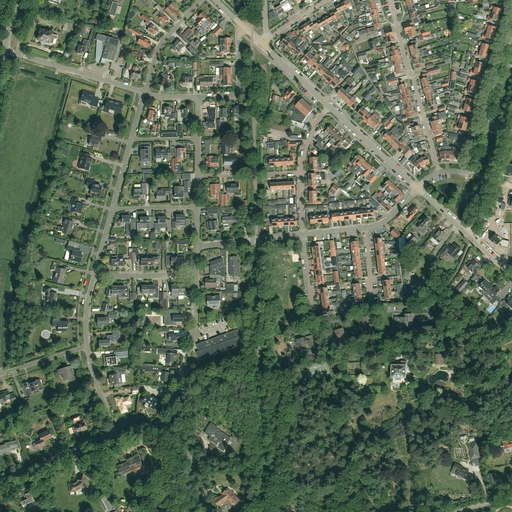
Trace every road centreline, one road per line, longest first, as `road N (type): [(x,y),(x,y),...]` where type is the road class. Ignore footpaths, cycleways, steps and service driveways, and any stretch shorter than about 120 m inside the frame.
road 1 (residential): [(439,172),(390,0)]
road 2 (residential): [(157,426),(184,372),(196,274)]
road 3 (residential): [(3,51),(144,92)]
road 4 (residential): [(0,480),(114,434)]
